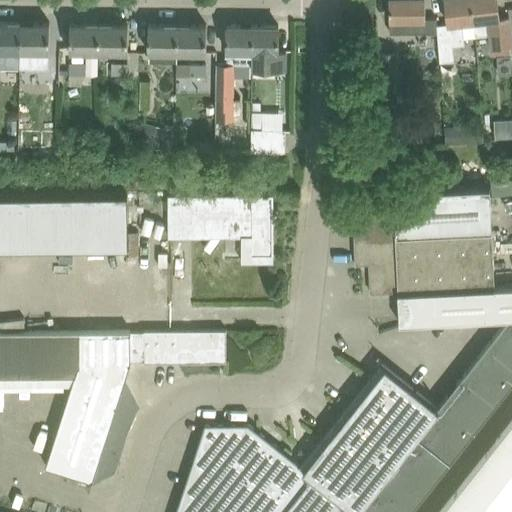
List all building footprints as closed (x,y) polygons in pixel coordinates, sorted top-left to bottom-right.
[(389,0),(389,18),(389,32),(437,31),(436,24),(436,17),(425,17),(424,0),(389,0)] [(437,31),(439,44),(440,66),(449,65),(449,59),(454,58),(452,44),(464,43),(463,35),(475,33),(475,19),(471,0),(445,0),(448,22),(436,24),(437,31)] [(471,0),(475,19),(475,33),(490,31),(492,54),(511,52),(511,41),(509,15),(499,17),(497,0),(471,0)] [(0,64),(19,65),(20,49),(21,49),(21,21),(0,20),(0,64)] [(50,21),(21,21),(21,49),(49,49),(50,21)] [(70,22),(69,42),(69,49),(99,50),(99,22),(70,22)] [(128,50),(128,43),(128,23),(99,22),(99,50),(128,50)] [(148,51),(177,51),(177,23),(148,23),(148,51)] [(206,51),(206,44),(207,24),(177,23),(177,51),(206,51)] [(252,62),(253,24),(226,24),(226,49),(227,49),(227,62),(216,62),(216,96),(233,97),(233,62),(252,62)] [(278,25),(253,24),(252,62),(252,67),(286,67),(286,48),(278,49),(278,25)] [(397,50),(379,51),(379,98),(398,98),(397,50)] [(85,51),(85,73),(97,73),(97,51),(85,51)] [(49,60),(34,60),(33,76),(47,77),(47,74),(59,74),(59,52),(49,52),(49,60)] [(69,71),(84,72),(85,60),(70,60),(69,71)] [(111,61),(112,72),(138,72),(138,61),(111,61)] [(147,61),(147,73),(163,73),(163,61),(147,61)] [(206,74),(206,61),(189,61),(190,73),(206,74)] [(150,79),(140,78),(140,107),(150,107),(150,79)] [(511,114),(496,115),(497,133),(511,132),(511,114)] [(483,139),(482,123),(444,125),(445,141),(483,139)] [(252,127),(251,137),(251,150),(265,150),(285,150),(285,127),(252,127)] [(243,150),(251,150),(251,137),(243,137),(243,150)] [(400,321),(509,316),(511,315),(511,284),(494,286),(494,272),(490,185),(395,190),(395,194),(352,196),(355,264),(357,264),(357,263),(368,262),(370,292),(398,290),(400,321)] [(273,192),(253,192),(170,193),(171,235),(253,235),(253,253),(273,253),(273,192)] [(129,195),(0,195),(0,247),(129,247),(129,195)] [(408,511),(511,381),(511,315),(509,316),(437,407),(380,361),(299,463),(248,422),(205,423),(176,511),(408,511)] [(46,464),(73,472),(92,478),(130,360),(130,330),(130,328),(0,328),(0,372),(75,372),(46,464)] [(130,330),(130,360),(144,360),(226,360),(226,328),(143,328),(142,330),(130,330)] [(511,511),(511,419),(438,511),(511,511)]
